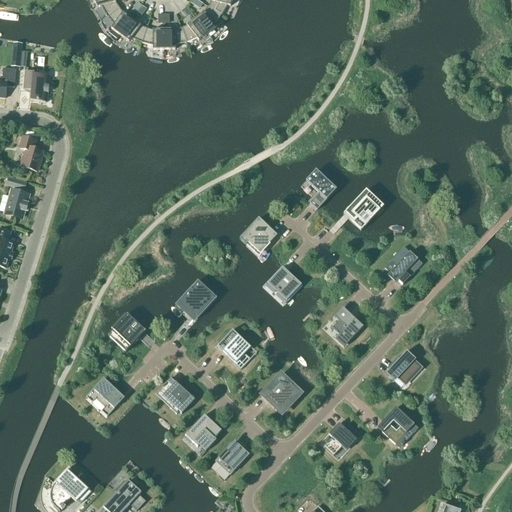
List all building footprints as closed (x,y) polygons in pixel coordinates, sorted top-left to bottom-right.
[(106,17),(119,8),(116,3),(114,0),(93,0),(95,5),(97,9),(100,8),(106,17)] [(232,3),(232,0),(211,0),(211,2),(208,7),(221,16),(227,6),(230,7),(231,3),(232,3)] [(138,12),(142,6),(137,2),(130,12),(135,16),(138,12)] [(138,12),(143,15),(147,10),(142,6),(138,12)] [(214,25),(221,16),(208,7),(204,13),(196,20),(208,35),(213,31),(217,28),(214,25)] [(120,36),(132,20),(123,13),(119,8),(106,17),(113,26),(111,29),(114,32),(120,36)] [(191,14),(186,8),(181,12),(186,18),(191,14)] [(141,44),(146,29),(141,27),(132,20),(120,36),(125,40),(129,43),(131,40),(141,44)] [(202,40),(208,35),(196,20),(187,27),(181,29),(186,44),(196,39),(199,42),(202,40)] [(164,51),(164,31),(152,31),(146,29),(141,44),(152,47),(152,51),(157,51),(164,51)] [(175,47),(186,44),(181,29),(175,31),(164,31),(164,51),(171,51),(175,50),(175,47)] [(14,89),(16,71),(3,70),(2,83),(0,83),(0,99),(5,100),(6,88),(14,89)] [(48,94),(49,87),(48,87),(49,78),(33,77),(33,74),(25,73),(23,91),(31,91),(30,102),(39,103),(45,104),(45,103),(47,103),(48,94)] [(41,159),(43,153),(35,150),(33,148),(35,141),(23,138),(19,150),(26,152),(24,158),(22,159),(21,163),(22,165),(21,168),(37,173),(39,164),(40,164),(39,164),(41,159)] [(315,199),(302,187),(297,192),(318,211),(337,191),(318,173),(308,184),(319,194),(315,199)] [(24,191),(27,183),(8,178),(6,186),(24,191)] [(361,232),(383,208),(366,191),(343,215),(361,232)] [(26,205),(28,197),(12,192),(9,200),(8,200),(6,207),(7,207),(5,215),(22,219),(24,212),(26,212),(28,205),(26,205)] [(276,237),(258,219),(239,240),(246,246),(248,244),(260,256),(270,246),(269,245),(276,237)] [(0,267),(6,270),(14,244),(8,242),(11,233),(0,229),(0,267)] [(405,274),(417,261),(409,253),(397,266),(392,261),(384,269),(389,274),(387,277),(395,285),(398,282),(402,286),(410,278),(405,274)] [(286,303),(301,287),(281,268),(266,284),(286,303)] [(197,320),(216,299),(198,282),(179,303),(197,320)] [(114,328),(132,345),(150,324),(133,308),(132,309),(130,308),(117,322),(119,323),(114,328)] [(344,349),(363,328),(342,309),(334,318),(338,322),(331,329),(339,336),(335,340),(344,349)] [(253,350),(234,333),(225,342),(223,340),(214,350),(226,361),(225,362),(233,371),(253,350)] [(406,387),(422,369),(414,362),(415,361),(406,352),(386,375),(395,383),(398,380),(406,387)] [(274,383),(261,396),(270,405),(273,402),(284,413),(291,405),(288,403),(298,392),(282,378),(276,385),(274,383)] [(107,418),(124,400),(103,380),(86,398),(92,404),(96,400),(105,408),(101,412),(107,418)] [(183,392),(171,380),(155,397),(170,409),(176,416),(179,413),(181,415),(194,401),(191,398),(192,396),(185,390),(183,392)] [(395,446),(414,426),(396,409),(377,429),(395,446)] [(212,430),(207,425),(210,422),(204,416),(185,437),(197,448),(199,446),(206,452),(215,442),(213,440),(221,432),(215,427),(212,430)] [(356,432),(345,422),(341,427),(338,425),(328,436),(330,438),(322,447),(332,457),(341,448),(346,452),(356,441),(351,437),(356,432)] [(230,477),(249,456),(234,443),(215,463),(216,463),(217,462),(226,470),(225,471),(227,472),(231,475),(229,476),(230,477)] [(81,504),(91,493),(67,472),(69,470),(68,470),(54,485),(53,486),(52,487),(51,489),(51,490),(50,492),(50,493),(50,495),(50,496),(50,498),(50,499),(50,500),(50,501),(51,502),(51,504),(51,505),(52,506),(53,508),(55,509),(57,511),(58,511),(57,511),(59,509),(61,510),(64,507),(62,505),(72,495),(81,504)] [(126,484),(124,483),(115,492),(117,495),(101,511),(123,511),(129,506),(135,511),(136,511),(145,503),(139,496),(141,494),(128,482),(126,484)]
